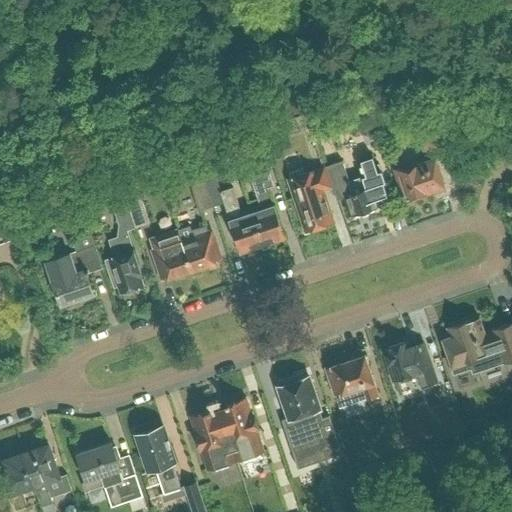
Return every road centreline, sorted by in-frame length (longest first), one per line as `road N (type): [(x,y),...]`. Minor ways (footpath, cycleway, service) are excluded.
road 1 (residential): [(57,385),(94,400),(481,271),(496,257),(492,229),(466,223),(76,356)]
road 2 (track): [(0,131),(138,64),(269,31),(511,35)]
